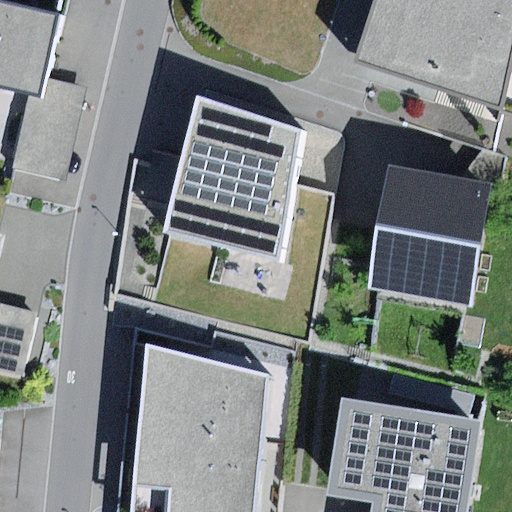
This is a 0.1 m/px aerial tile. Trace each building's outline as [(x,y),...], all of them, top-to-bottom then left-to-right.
[(511,51),(511,0),(377,0),(358,64),(496,105),(511,51)] [(61,15),(0,1),(0,88),(28,95),(43,98),(47,80),(61,15)] [(86,88),(47,80),(43,98),(28,95),(12,171),(66,182),(86,88)] [(301,133),(199,100),(169,234),(281,261),(293,186),(301,133)] [(483,149),(465,178),(492,183),(504,185),(510,154),(483,149)] [(465,178),(390,165),(369,290),(471,307),(492,183),(465,178)] [(0,253),(4,235),(0,234),(0,374),(24,381),(40,315),(0,305),(0,253)] [(257,511),(269,378),(150,347),(136,511),(257,511)] [(468,511),(483,423),(346,401),(331,497),(377,504),(375,511),(468,511)]
